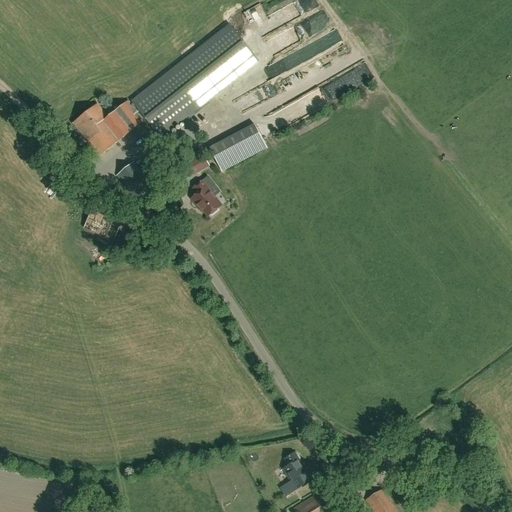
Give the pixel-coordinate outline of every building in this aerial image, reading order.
[(251,24),(261,18),(256,9),(246,15),(251,24)] [(325,16),(294,28),(299,41),(330,29),(325,16)] [(210,99),(257,62),(258,61),(233,28),(185,66),(133,106),(130,102),(118,112),(116,110),(108,117),(99,105),(75,124),(100,157),(145,122),(145,121),(147,119),(161,136),(210,98),(210,99)] [(324,41),(270,64),(274,74),(329,51),(324,41)] [(294,119),(328,103),(322,91),(269,117),(268,115),(259,120),(268,138),(275,135),(271,126),(285,119),(285,120),(293,117),(294,119)] [(256,126),(211,150),(223,173),(268,150),(256,126)] [(188,178),(210,166),(201,150),(179,162),(188,178)] [(138,202),(154,189),(134,163),(117,176),(138,202)] [(208,187),(203,181),(193,189),(198,194),(192,199),(202,211),(203,210),(208,216),(210,214),(212,217),(219,211),(217,209),(221,206),(206,188),(208,187)] [(114,244),(122,226),(92,212),(84,229),(114,244)] [(296,455),(295,454),(288,458),(292,465),(284,470),(297,491),(312,481),(299,461),(300,460),(301,459),(298,455),(297,454),(296,455)] [(372,511),(398,511),(383,490),(366,501),(372,511)] [(323,511),(314,498),(295,510),(295,511),(323,511)]
